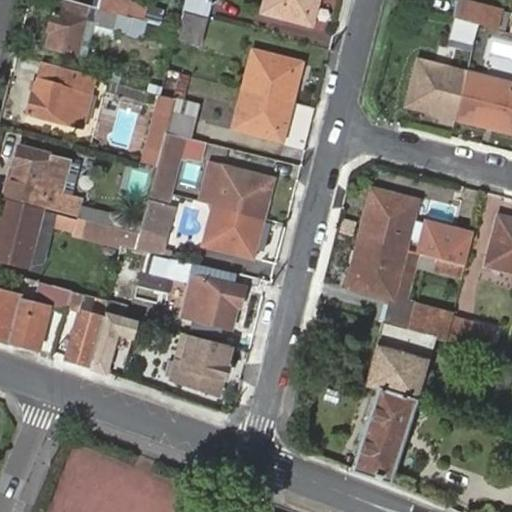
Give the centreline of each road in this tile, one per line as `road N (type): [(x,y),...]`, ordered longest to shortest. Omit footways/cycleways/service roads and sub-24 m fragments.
road 1 (residential): [(336,133),(252,458)]
road 2 (tertiary): [(59,386),(252,458)]
road 3 (residential): [(336,133),(511,177)]
road 4 (tertiary): [(252,458),(394,511)]
road 5 (residential): [(371,0),(336,133)]
road 6 (residential): [(59,386),(8,511)]
